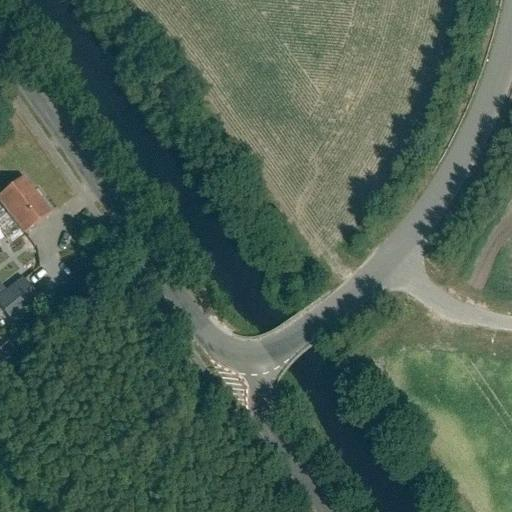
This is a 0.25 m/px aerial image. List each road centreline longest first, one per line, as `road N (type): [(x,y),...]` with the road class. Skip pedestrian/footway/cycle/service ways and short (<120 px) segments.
road 1 (tertiary): [(0,44),(241,377)]
road 2 (unclassified): [(511,37),(478,129),(385,273)]
road 3 (unclassified): [(385,273),(241,377)]
road 4 (tertiary): [(241,377),(331,511)]
road 5 (unclassified): [(385,273),(428,301),(511,322)]
